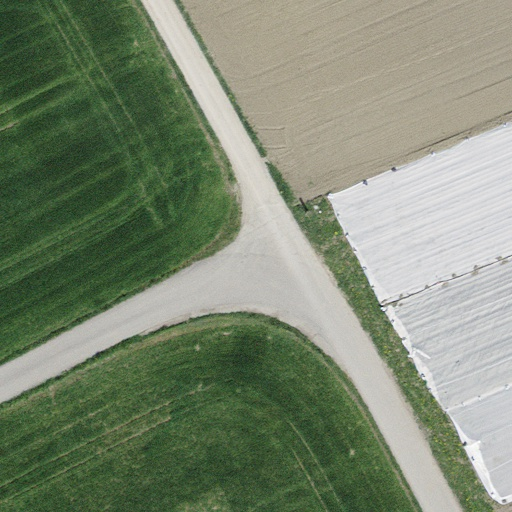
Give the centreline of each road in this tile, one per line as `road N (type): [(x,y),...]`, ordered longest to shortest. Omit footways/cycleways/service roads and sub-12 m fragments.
road 1 (residential): [(0,385),(288,241),(441,511)]
road 2 (track): [(153,0),(288,241)]
